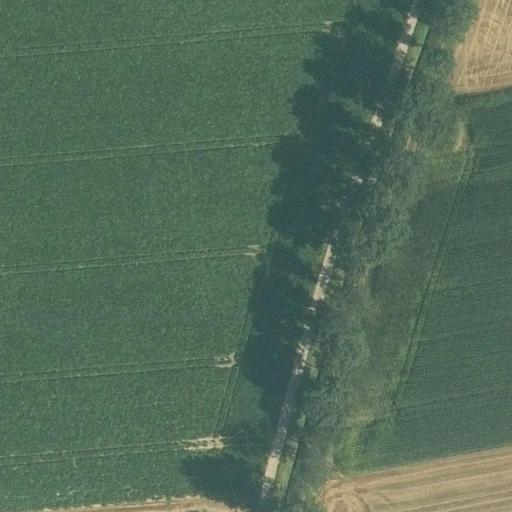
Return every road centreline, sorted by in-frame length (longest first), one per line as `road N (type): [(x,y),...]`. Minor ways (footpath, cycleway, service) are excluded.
road 1 (track): [(311,511),(385,245),(468,0)]
road 2 (track): [(417,0),(315,300),(264,511)]
